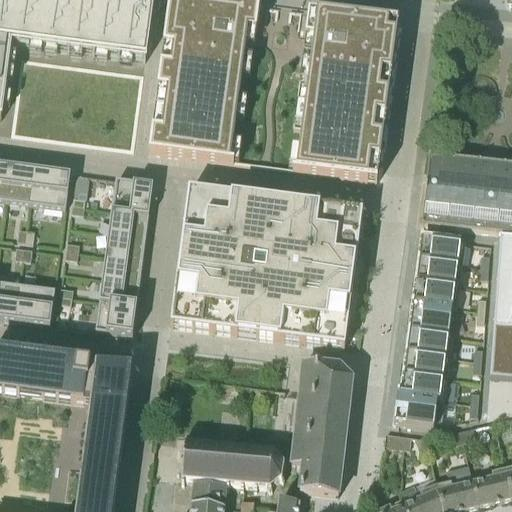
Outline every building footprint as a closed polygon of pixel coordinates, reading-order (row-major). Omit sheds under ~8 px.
[(0,0),(0,123),(1,124),(11,48),(145,66),(153,0),(0,0)] [(177,0),(170,0),(149,158),(233,169),(233,167),(230,167),(246,48),(254,49),(259,11),(190,2),(177,0)] [(293,175),(292,177),(376,188),(398,29),(309,17),(308,22),(305,42),(293,133),(301,134),(296,175),(293,175)] [(511,170),(428,161),(420,232),(499,242),(511,242),(511,170)] [(0,170),(0,205),(6,207),(11,172),(0,170)] [(11,172),(6,207),(30,210),(35,175),(11,172)] [(35,175),(30,210),(65,214),(70,180),(35,175)] [(116,186),(111,217),(148,222),(152,191),(116,186)] [(188,196),(170,331),(214,337),(344,354),(362,218),(298,210),(188,196)] [(73,203),(72,211),(84,213),(85,205),(73,203)] [(72,211),(71,219),(83,221),(84,213),(72,211)] [(111,217),(108,239),(145,244),(148,222),(111,217)] [(19,235),(17,247),(25,248),(27,236),(19,235)] [(27,236),(25,248),(33,249),(34,237),(27,236)] [(108,239),(105,262),(142,267),(145,244),(108,239)] [(420,245),(418,264),(462,270),(465,248),(423,242),(421,242),(420,245)] [(511,242),(499,242),(488,393),(511,394),(511,242)] [(67,249),(66,257),(78,258),(79,250),(67,249)] [(16,253),(14,265),(22,266),(24,254),(16,253)] [(24,254),(22,266),(30,267),(32,255),(24,254)] [(66,257),(65,265),(77,266),(78,258),(66,257)] [(481,261),(480,273),(488,273),(489,261),(481,261)] [(105,262),(102,284),(139,289),(142,267),(105,262)] [(418,264),(415,286),(460,292),(462,270),(418,264)] [(480,273),(479,285),(487,285),(488,273),(480,273)] [(102,284),(99,307),(136,312),(139,289),(102,284)] [(415,286),(412,308),(452,313),(457,314),(460,292),(415,286)] [(0,288),(0,325),(6,326),(14,327),(19,291),(0,288)] [(19,291),(14,327),(50,331),(55,296),(19,291)] [(61,294),(60,302),(72,303),(73,295),(61,294)] [(60,302),(59,310),(71,311),(72,303),(60,302)] [(477,304),(476,316),(484,317),(485,305),(477,304)] [(99,307),(95,338),(132,343),(137,312),(99,307)] [(412,308),(409,335),(448,340),(452,313),(412,308)] [(476,316),(475,328),(483,329),(484,317),(476,316)] [(409,335),(406,357),(450,363),(453,341),(448,340),(409,335)] [(473,354),(472,366),(480,367),(481,355),(473,354)] [(113,511),(125,423),(131,375),(57,365),(0,357),(0,397),(43,403),(92,409),(83,475),(78,511),(113,511)] [(406,357),(403,379),(448,385),(450,363),(406,357)] [(472,366),(472,378),(480,379),(480,367),(472,366)] [(294,448),(288,496),(301,498),(338,502),(345,442),(346,434),(351,385),(339,373),(304,369),(303,368),(299,397),(299,398),(295,434),(295,436),(295,437),(295,438),(295,439),(294,442),(294,443),(294,448)] [(403,379),(400,399),(419,401),(419,403),(437,406),(445,407),(445,405),(456,407),(458,388),(447,386),(448,385),(403,379)] [(398,398),(394,429),(399,430),(434,434),(434,433),(453,429),(456,410),(444,408),(445,407),(437,406),(419,403),(419,401),(400,399),(398,398)] [(470,398),(469,410),(477,411),(478,399),(470,398)] [(469,410),(468,422),(476,423),(477,411),(469,410)] [(473,433),(460,436),(463,448),(475,445),(473,433)] [(460,436),(448,439),(451,451),(463,448),(460,436)] [(385,452),(397,454),(399,441),(387,439),(385,452)] [(397,454),(409,455),(411,442),(399,441),(397,454)] [(225,489),(225,493),(226,493),(226,494),(228,494),(229,490),(240,491),(240,495),(243,495),(243,491),(254,492),(253,496),(256,497),(257,492),(267,493),(267,495),(270,495),(282,485),(284,469),(274,457),(188,449),(188,442),(185,442),(181,485),(182,485),(182,489),(184,490),(185,486),(194,486),(225,489)] [(449,487),(436,490),(441,511),(476,511),(478,511),(472,486),(471,482),(468,471),(446,476),(448,482),(449,487)] [(492,481),(472,486),(478,511),(511,503),(511,501),(505,474),(491,477),(492,481)] [(223,507),(225,493),(225,489),(194,486),(192,504),(223,507)] [(400,496),(399,506),(401,510),(401,511),(441,511),(436,490),(417,499),(414,490),(400,496)]
